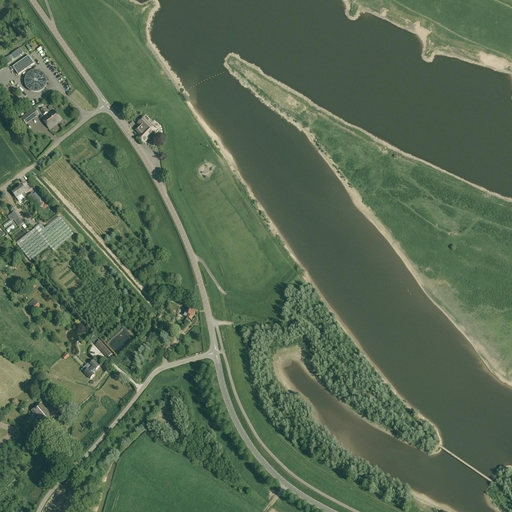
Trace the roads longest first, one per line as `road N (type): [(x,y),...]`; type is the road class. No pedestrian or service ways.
road 1 (tertiary): [(106,104),(179,225),(215,353)]
road 2 (unclassified): [(38,511),(156,371),(215,353)]
road 3 (tertiary): [(334,511),(286,484),(250,447),(215,353)]
road 4 (residential): [(0,189),(106,104)]
road 5 (tertiary): [(33,0),(106,104)]
road 6 (track): [(399,173),(447,205),(511,228)]
